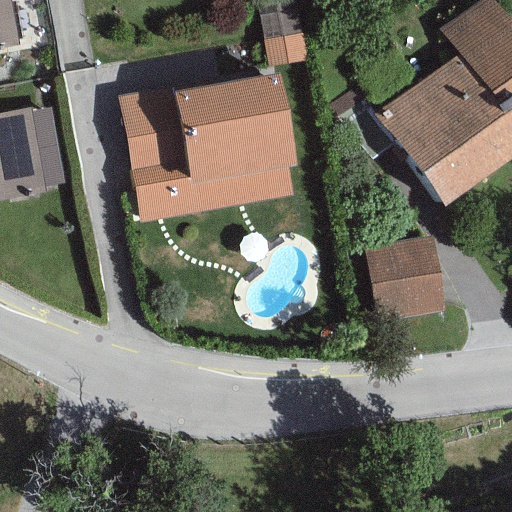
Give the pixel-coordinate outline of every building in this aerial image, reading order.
[(9,0),(0,0),(0,47),(18,45),(9,0)] [(457,54),(374,116),(445,208),(511,159),(511,26),(491,0),(481,0),(438,30),(457,54)] [(297,11),(258,18),(266,67),(306,60),(297,11)] [(174,87),(117,98),(138,221),(291,194),(287,170),(297,168),(280,73),(175,91),(174,87)] [(43,188),(63,184),(50,108),(30,112),(43,188)] [(29,109),(0,113),(0,200),(44,194),(43,188),(30,112),(29,109)] [(432,237),(364,247),(376,324),(444,314),(432,237)]
